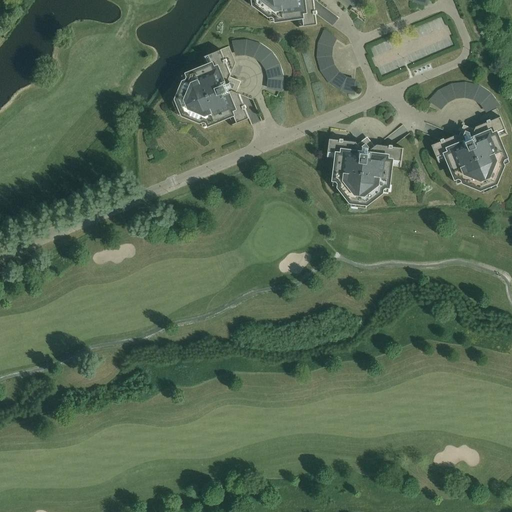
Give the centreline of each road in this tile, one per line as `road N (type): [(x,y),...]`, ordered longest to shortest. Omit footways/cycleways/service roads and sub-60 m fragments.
road 1 (residential): [(0,254),(378,98)]
road 2 (residential): [(378,98),(354,42),(450,1)]
road 3 (residential): [(378,98),(460,63),(470,50),(450,1)]
